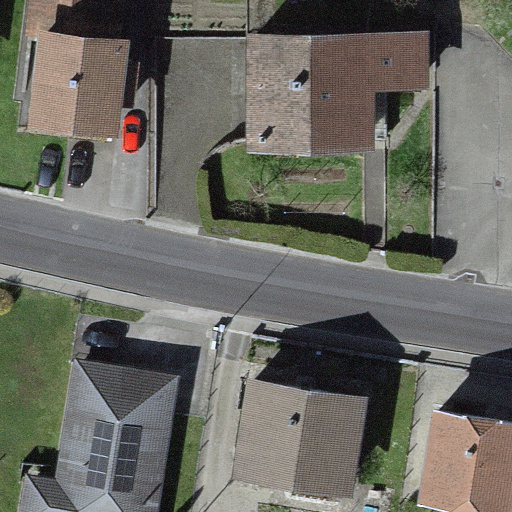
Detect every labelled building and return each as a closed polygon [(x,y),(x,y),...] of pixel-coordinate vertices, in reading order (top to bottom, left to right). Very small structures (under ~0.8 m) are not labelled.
[(116,25),(34,18),(26,100),(108,108),(116,25)] [(258,18),(258,131),(362,131),(362,74),(417,74),(418,19),(258,18)] [(156,511),(177,378),(74,362),(56,478),(22,473),(16,511),(156,511)] [(354,385),(255,377),(249,460),(348,467),(354,385)] [(511,477),(511,415),(428,400),(412,489),(507,506),(511,477)]
